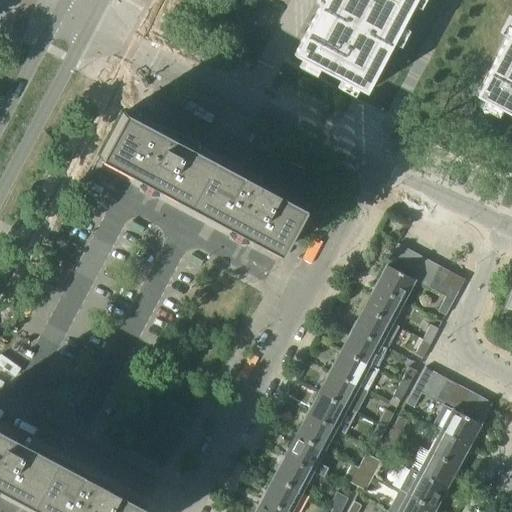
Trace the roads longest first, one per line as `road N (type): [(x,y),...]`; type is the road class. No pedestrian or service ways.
road 1 (unclassified): [(183,511),(369,166)]
road 2 (residential): [(369,166),(89,27)]
road 3 (secondary): [(0,195),(89,27)]
road 4 (residential): [(511,381),(469,356),(464,340),(502,227)]
road 5 (residential): [(502,227),(369,166)]
road 6 (secondary): [(60,10),(0,123)]
